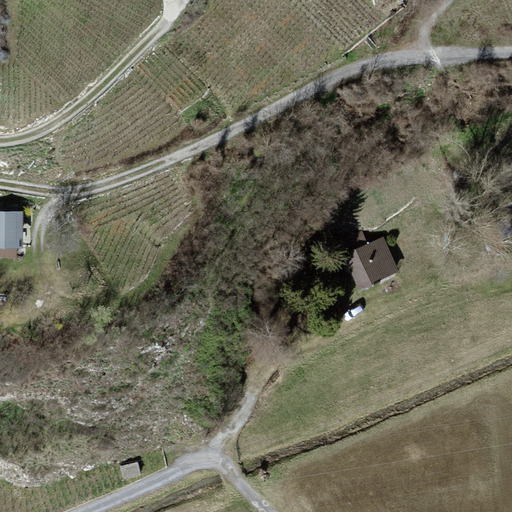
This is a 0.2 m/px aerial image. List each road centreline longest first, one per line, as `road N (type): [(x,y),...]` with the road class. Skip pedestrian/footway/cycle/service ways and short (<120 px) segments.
road 1 (track): [(511,56),(390,53),(157,166),(76,190),(0,183)]
road 2 (track): [(0,140),(66,115),(103,88),(179,0)]
road 3 (track): [(228,470),(219,461),(193,461),(84,511)]
